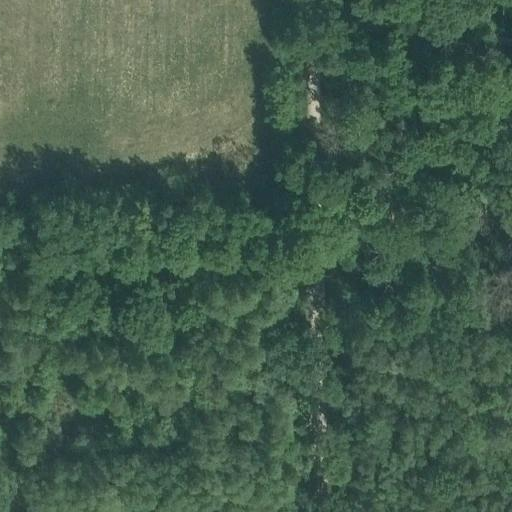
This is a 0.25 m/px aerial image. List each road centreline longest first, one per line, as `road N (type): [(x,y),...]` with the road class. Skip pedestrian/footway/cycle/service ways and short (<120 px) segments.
road 1 (track): [(295,0),(299,258)]
road 2 (track): [(299,258),(311,314),(315,511)]
